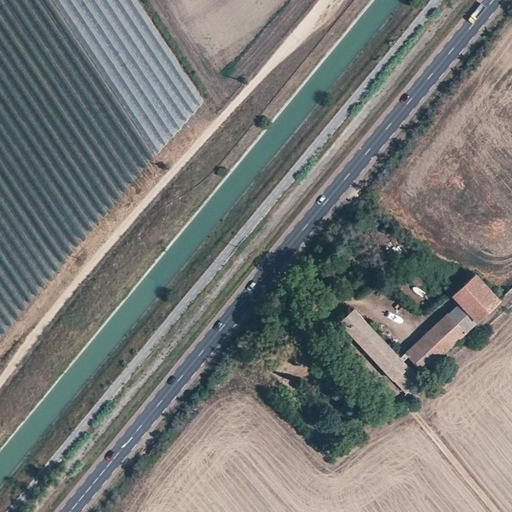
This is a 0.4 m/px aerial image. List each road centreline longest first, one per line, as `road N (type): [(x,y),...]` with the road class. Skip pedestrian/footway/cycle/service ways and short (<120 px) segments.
road 1 (secondary): [(63,511),(489,0)]
road 2 (track): [(328,0),(0,380)]
road 3 (track): [(496,511),(406,403)]
road 4 (track): [(227,111),(153,0)]
